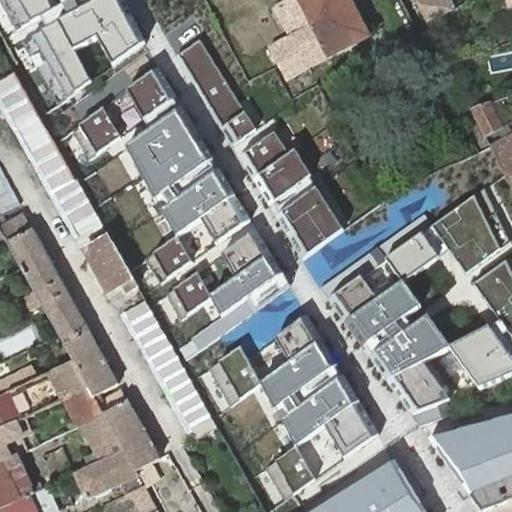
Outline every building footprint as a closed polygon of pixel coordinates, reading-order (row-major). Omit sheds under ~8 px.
[(0,0),(0,47),(15,74),(27,95),(40,118),(144,49),(118,0),(0,0)] [(309,69),(310,69),(328,59),(370,37),(351,0),(290,0),(277,8),(293,38),(272,50),(281,67),(287,80),(309,69)] [(416,0),(428,22),(453,10),(448,0),(416,0)] [(200,40),(178,54),(235,143),(257,129),(200,40)] [(159,69),(54,142),(146,302),(180,360),(292,288),(159,69)] [(15,74),(0,82),(0,100),(52,194),(76,181),(59,152),(53,143),(54,142),(40,118),(27,95),(15,74)] [(473,110),(487,137),(510,126),(498,101),(473,110)] [(274,133),(242,154),(310,253),(341,231),(274,133)] [(511,138),(493,148),(511,185),(511,138)] [(0,217),(21,208),(0,169),(0,217)] [(76,181),(52,194),(78,240),(103,224),(94,209),(78,181),(76,181)] [(511,270),(476,196),(331,296),(420,413),(511,378),(511,270)] [(90,389),(96,398),(119,385),(90,333),(34,231),(25,214),(0,228),(9,245),(23,269),(36,292),(61,337),(67,347),(68,350),(76,363),(90,389)] [(139,288),(110,238),(86,252),(109,293),(124,285),(129,294),(139,288)] [(180,360),(146,302),(126,314),(124,315),(195,440),(218,427),(191,381),(180,360)] [(240,350),(191,381),(265,511),(273,511),(373,438),(302,320),(277,340),(291,364),(262,386),(240,350)] [(64,369),(76,363),(68,350),(58,356),(64,369)] [(64,369),(55,373),(67,400),(90,389),(76,363),(64,369)] [(0,398),(2,398),(6,396),(9,394),(42,379),(39,373),(36,367),(0,384),(0,398)] [(39,373),(42,379),(50,375),(48,369),(39,373)] [(106,416),(102,409),(96,398),(90,389),(67,400),(65,401),(78,429),(81,427),(106,416)] [(137,473),(160,460),(129,403),(122,390),(108,398),(111,404),(102,409),(106,416),(126,453),(137,473)] [(2,398),(0,398),(0,418),(5,429),(17,424),(19,423),(6,396),(2,398)] [(90,469),(126,453),(106,416),(81,427),(97,455),(86,460),(90,469)] [(0,431),(0,464),(11,460),(5,445),(24,437),(31,433),(25,420),(22,422),(17,424),(5,429),(0,431)] [(511,421),(434,443),(473,502),(511,485),(511,421)] [(0,464),(0,510),(29,498),(36,495),(50,488),(76,475),(64,448),(43,457),(51,474),(38,480),(40,484),(32,488),(27,477),(29,476),(20,456),(11,460),(0,464)] [(140,477),(137,473),(126,453),(90,469),(77,475),(89,500),(119,486),(125,496),(130,494),(145,487),(140,477)] [(148,493),(181,475),(170,455),(160,460),(137,473),(140,477),(145,487),(148,493)] [(423,511),(396,466),(328,511),(423,511)] [(0,510),(0,511),(60,511),(50,488),(36,495),(29,498),(0,510)] [(137,503),(141,511),(158,511),(150,497),(137,503)]
